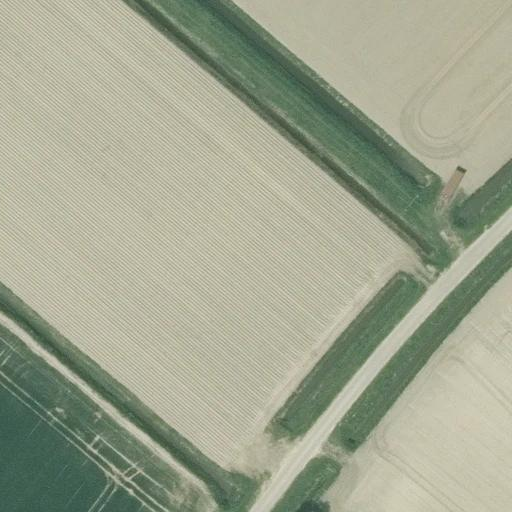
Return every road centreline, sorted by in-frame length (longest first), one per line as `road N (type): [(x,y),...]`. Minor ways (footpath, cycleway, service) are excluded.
road 1 (unclassified): [(260,511),(310,445),(511,224)]
road 2 (track): [(0,326),(202,511)]
